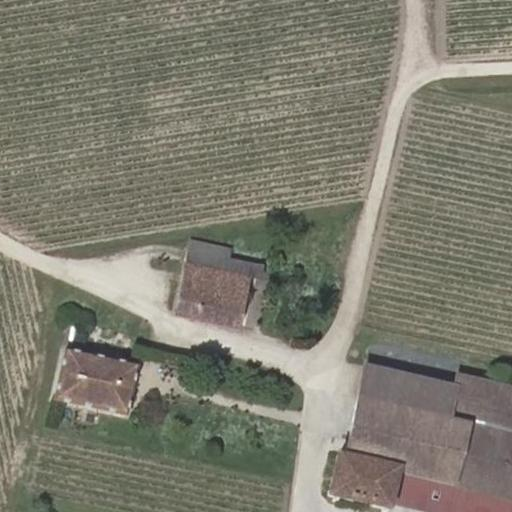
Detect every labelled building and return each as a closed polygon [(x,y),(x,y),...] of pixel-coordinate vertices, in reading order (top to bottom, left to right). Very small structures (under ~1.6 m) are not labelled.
[(258,264),(193,250),(179,308),(231,319),(243,274),(255,276),(258,264)] [(130,368),(70,356),(59,395),(119,407),(130,368)] [(447,422),(454,389),(364,367),(360,381),(377,385),(373,405),(447,422)] [(511,438),(511,390),(457,378),(454,389),(447,422),(511,438)] [(377,385),(360,381),(343,457),(336,457),(328,493),(387,506),(387,501),(437,511),(511,511),(511,438),(447,422),(373,405),(377,385)]
